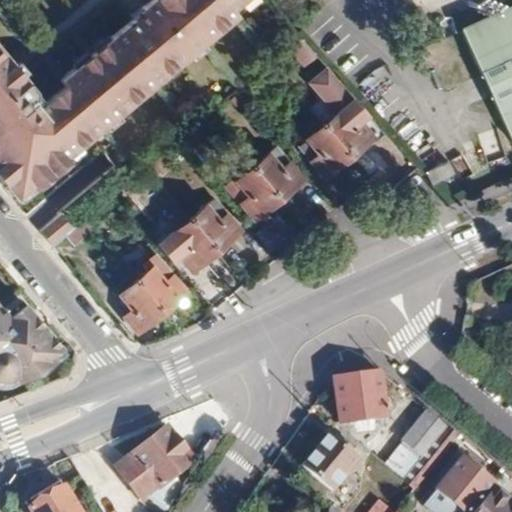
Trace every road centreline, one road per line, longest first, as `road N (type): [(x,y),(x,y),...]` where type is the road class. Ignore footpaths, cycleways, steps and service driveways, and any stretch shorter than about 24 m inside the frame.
road 1 (residential): [(127,393),(107,356),(0,227)]
road 2 (residential): [(387,279),(422,354),(511,427)]
road 3 (tertiary): [(204,511),(270,407),(254,338)]
road 4 (primary): [(387,279),(254,338)]
road 5 (primary): [(0,460),(73,432),(127,393)]
road 6 (primary): [(254,338),(127,393)]
road 7 (primary): [(127,393),(0,425)]
